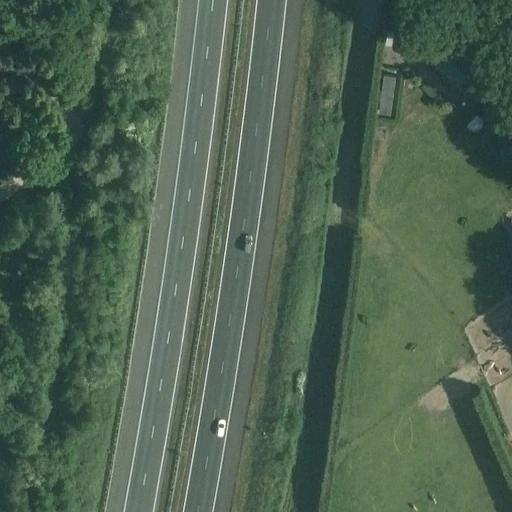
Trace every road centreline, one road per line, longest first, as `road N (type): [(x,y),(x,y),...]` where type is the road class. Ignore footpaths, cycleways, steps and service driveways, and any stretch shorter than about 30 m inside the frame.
road 1 (motorway): [(211,0),(137,511)]
road 2 (motorway): [(197,511),(270,0)]
road 3 (track): [(1,68),(44,85),(76,120),(68,137),(0,193)]
